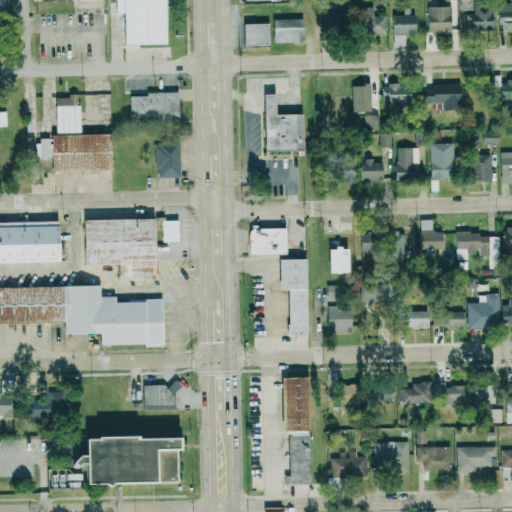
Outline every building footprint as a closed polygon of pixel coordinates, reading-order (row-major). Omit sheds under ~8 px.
[(491,29),(490,2),(472,3),(473,12),(468,12),(468,30),(491,29)] [(511,14),(511,15),(511,2),(497,3),(498,24),(504,23),(504,31),(511,30),(511,14)] [(426,6),(427,31),(450,30),(449,6),(426,6)] [(385,33),(384,16),(373,16),(372,7),(358,7),(359,34),(385,33)] [(391,15),(391,34),(414,33),(413,15),(391,15)] [(301,18),(271,19),(271,43),(302,42),(301,18)] [(268,46),(268,23),(241,23),(242,47),(268,46)] [(392,35),(393,47),(405,46),(405,35),(392,35)] [(511,100),(511,80),(504,80),(504,83),(493,83),(493,100),(511,100)] [(402,102),(402,84),(381,83),(380,102),(402,102)] [(369,111),(369,85),(351,84),(350,111),(369,111)] [(442,110),(459,109),(459,84),(430,85),(430,89),(420,89),(420,103),(441,102),(442,110)] [(128,113),(128,95),(144,95),(144,92),(175,90),(176,116),(155,117),(154,112),(128,113)] [(278,113),(304,112),(305,149),(306,149),(306,155),(300,155),(300,149),(266,151),(264,103),(264,92),(277,92),(278,102),(278,113)] [(78,133),(78,96),(54,97),(54,133),(78,133)] [(363,129),(377,129),(377,115),(363,115),(363,129)] [(497,143),(496,131),(482,132),(482,144),(497,143)] [(49,135),(50,172),(108,170),(107,133),(49,135)] [(378,146),(390,147),(390,133),(379,133),(378,146)] [(34,158),(48,157),(47,139),(33,140),(34,158)] [(429,179),(452,179),(452,142),(429,143),(429,179)] [(152,144),(153,169),(156,169),(156,178),(179,177),(178,143),(152,144)] [(417,147),(395,147),(394,178),(416,178),(417,147)] [(511,151),(499,152),(500,182),(511,181),(511,151)] [(471,181),(490,180),(489,154),(470,154),(471,181)] [(380,162),(372,162),(372,160),(358,160),(358,180),(381,179),(380,162)] [(351,182),(351,169),(341,168),(340,181),(351,182)] [(81,219),(82,264),(117,264),(117,280),(154,280),(153,218),(81,219)] [(0,262),(57,261),(56,220),(0,221),(0,262)] [(176,220),(160,220),(161,242),(177,241),(176,220)] [(431,220),(419,220),(419,249),(441,249),(441,231),(431,232),(431,220)] [(511,226),(501,226),(501,254),(509,254),(509,249),(511,248),(511,226)] [(284,227),(247,228),(247,255),(285,254),(284,227)] [(387,264),(402,264),(401,230),(386,230),(387,264)] [(486,232),(454,233),(455,260),(466,259),(466,252),(476,252),(476,255),(487,254),(486,232)] [(497,236),(487,236),(488,262),(498,262),(497,236)] [(326,272),(347,273),(347,248),(327,247),(326,272)] [(277,259),(277,289),(286,289),(287,335),(306,335),(305,259),(277,259)] [(0,286),(0,322),(62,322),(62,334),(98,333),(98,346),(161,345),(160,300),(113,300),(113,296),(99,296),(98,285),(0,286)] [(498,326),(498,293),(484,293),(485,302),(466,303),(466,327),(498,326)] [(500,324),(511,324),(511,297),(507,298),(507,305),(501,304),(500,324)] [(351,333),(350,306),(325,306),(326,333),(351,333)] [(402,328),(427,327),(427,311),(401,311),(402,328)] [(463,326),(462,311),(435,312),(436,327),(463,326)] [(279,377),(279,429),(287,429),(287,476),(283,476),(284,484),(308,484),(307,377),(279,377)] [(411,388),(396,388),(396,402),(429,403),(429,382),(411,382),(411,388)] [(436,382),(437,407),(463,407),(463,385),(443,385),(443,382),(436,382)] [(474,382),(474,403),(492,403),(492,382),(474,382)] [(142,410),(176,409),(175,384),(141,385),(142,410)] [(355,403),(355,385),(336,384),(336,403),(355,403)] [(367,384),(367,402),(390,402),(390,384),(367,384)] [(42,417),(42,411),(65,412),(65,391),(45,391),(45,400),(23,400),(23,416),(42,417)] [(501,408),(487,409),(487,423),(501,422),(501,408)] [(414,443),(425,443),(425,430),(415,430),(414,443)] [(86,438),(87,481),(175,479),(174,446),(181,446),(180,436),(136,437),(136,434),(97,435),(97,438),(86,438)] [(407,473),(406,441),(372,442),(373,460),(390,459),(391,474),(407,473)] [(449,446),(415,446),(415,461),(422,461),(422,470),(449,471),(449,446)] [(455,447),(455,472),(474,472),(474,466),(490,466),(490,456),(495,456),(494,446),(455,447)] [(511,449),(500,450),(500,467),(511,467),(511,449)] [(365,458),(355,458),(355,452),(347,452),(347,457),(328,458),(329,476),(366,475),(365,458)]
